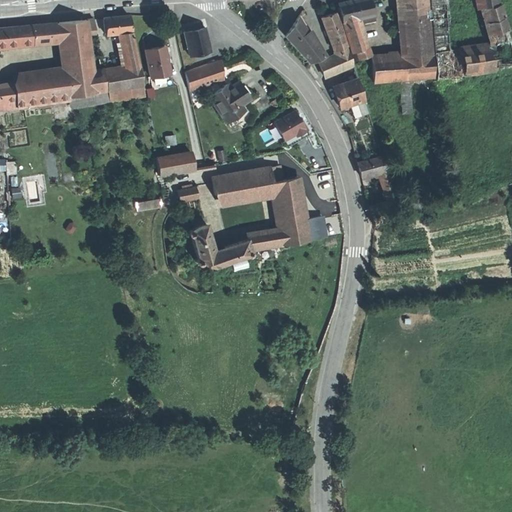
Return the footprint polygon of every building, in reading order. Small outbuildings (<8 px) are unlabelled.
[(349,0),(337,3),(342,22),(357,18),(373,14),(369,0),(349,0)] [(411,0),(394,0),(400,54),(416,52),(411,0)] [(426,0),(411,0),(416,52),(431,51),(426,0)] [(428,0),(433,52),(448,50),(443,0),(428,0)] [(485,22),(504,18),(500,3),(497,3),(481,7),(485,22)] [(264,5),(256,6),(258,15),(266,14),(264,5)] [(331,45),(345,40),(342,32),(335,12),(327,15),(321,17),(331,45)] [(132,30),(129,15),(114,16),(103,17),(106,33),(121,31),(132,30)] [(322,56),(298,16),(292,25),(285,35),(308,61),(322,56)] [(93,18),(86,19),(87,28),(94,28),(93,18)] [(357,18),(342,22),(341,22),(344,31),(360,27),(357,18)] [(510,40),(504,18),(485,22),(491,44),(510,40)] [(60,39),(63,66),(91,64),(87,28),(86,19),(59,21),(60,39)] [(59,21),(31,24),(33,41),(60,39),(59,21)] [(0,44),(33,41),(31,24),(15,26),(0,27),(0,44)] [(193,28),(184,30),(189,55),(210,51),(204,25),(193,28)] [(360,27),(344,31),(350,52),(355,51),(366,47),(360,27)] [(125,55),(136,53),(132,30),(121,31),(125,55)] [(331,45),(333,50),(347,45),(345,40),(331,45)] [(497,68),(491,44),(460,48),(465,74),(497,68)] [(318,61),(324,76),(352,65),(347,45),(333,50),(335,55),(318,61)] [(145,50),(151,84),(171,80),(167,63),(164,46),(145,50)] [(368,55),(366,47),(355,51),(357,58),(368,55)] [(436,78),(465,74),(460,48),(448,50),(433,52),(436,78)] [(416,52),(400,54),(370,56),(372,81),(399,79),(406,79),(433,76),(431,51),(416,52)] [(144,95),(138,64),(136,53),(125,55),(127,66),(103,70),(107,89),(109,101),(144,95)] [(219,60),(184,71),(188,89),(222,78),(219,60)] [(65,77),(68,96),(107,89),(103,70),(92,72),(91,64),(63,66),(65,77)] [(20,71),(12,82),(13,84),(65,77),(63,66),(20,71)] [(13,84),(16,107),(67,100),(68,100),(68,96),(65,77),(13,84)] [(402,114),(409,113),(406,79),(399,79),(402,114)] [(227,83),(208,95),(226,122),(244,109),(241,104),(250,98),(245,90),(239,80),(229,87),(227,83)] [(350,82),(350,81),(333,87),(337,99),(340,107),(343,106),(364,100),(358,80),(350,82)] [(12,82),(0,83),(0,108),(16,107),(13,84),(12,82)] [(109,101),(107,89),(68,96),(68,100),(67,100),(68,104),(72,106),(109,101)] [(366,105),(364,100),(343,106),(345,112),(350,110),(366,105)] [(366,105),(350,110),(353,118),(368,113),(366,105)] [(273,122),(283,139),(294,133),(296,135),(306,129),(301,120),(300,120),(298,121),(295,116),(296,115),(294,110),(273,122)] [(309,134),(306,129),(296,135),(294,133),(283,139),(287,146),(309,134)] [(189,152),(155,157),(157,175),(193,169),(189,152)] [(378,173),(387,171),(382,155),(357,162),(361,177),(378,173)] [(272,184),(271,180),(269,167),(268,165),(210,175),(214,194),(271,184),(272,184)] [(271,180),(281,179),(278,165),(269,167),(271,180)] [(388,202),(396,200),(387,171),(378,173),(387,200),(388,202)] [(311,174),(308,174),(296,176),(304,218),(318,216),(311,174)] [(296,176),(281,179),(271,180),(272,184),(271,184),(273,196),(278,227),(281,243),(307,239),(304,218),(296,176)] [(271,184),(214,194),(223,205),(273,196),(271,184)] [(198,196),(196,185),(185,188),(187,199),(198,196)] [(187,199),(185,188),(176,189),(178,200),(187,199)] [(159,198),(135,201),(136,209),(160,206),(159,198)] [(371,217),(374,226),(402,217),(396,200),(388,202),(387,200),(368,206),(371,217)] [(318,216),(304,218),(307,239),(324,236),(321,215),(318,216)] [(223,262),(223,266),(227,264),(227,260),(245,254),(246,255),(248,255),(250,255),(251,253),(251,251),(250,250),(249,249),(248,249),(246,238),(233,242),(223,246),(224,249),(214,253),(206,223),(196,226),(193,229),(192,229),(189,229),(188,230),(187,231),(188,232),(188,233),(189,235),(190,235),(191,235),(191,238),(195,252),(197,257),(196,257),(195,258),(194,259),(195,261),(195,262),(197,263),(198,263),(199,263),(200,262),(201,261),(204,263),(209,264),(208,268),(214,269),(215,265),(223,262)] [(249,249),(281,243),(278,227),(245,233),(246,238),(248,249),(249,249)]
